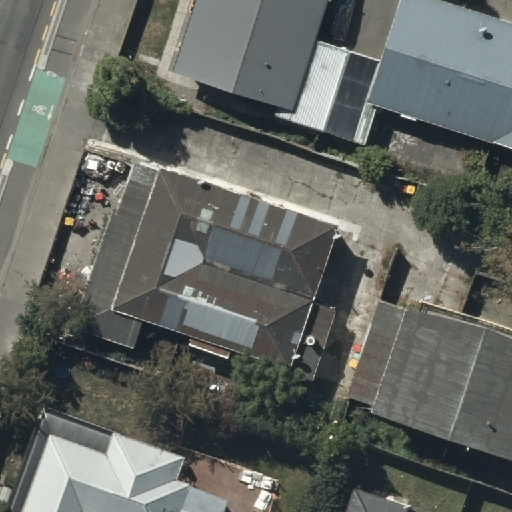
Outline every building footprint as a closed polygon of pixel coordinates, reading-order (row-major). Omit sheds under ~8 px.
[(192,0),(173,59),(277,95),(275,101),(400,142),(411,109),(511,142),(511,21),(447,0),(399,0),(382,51),(314,28),(322,0),(192,0)] [(133,339),(140,311),(193,329),(191,338),(231,352),(234,341),(286,359),(284,363),(312,373),(338,301),(315,293),(341,219),(163,156),(161,161),(135,152),(76,318),(133,339)] [(408,305),(380,295),(349,388),(377,398),(375,405),(511,451),(511,323),(424,293),(422,301),(411,297),(408,305)] [(191,461),(47,406),(6,511),(228,511),(232,503),(182,484),(191,461)] [(426,511),(356,489),(348,511),(426,511)]
